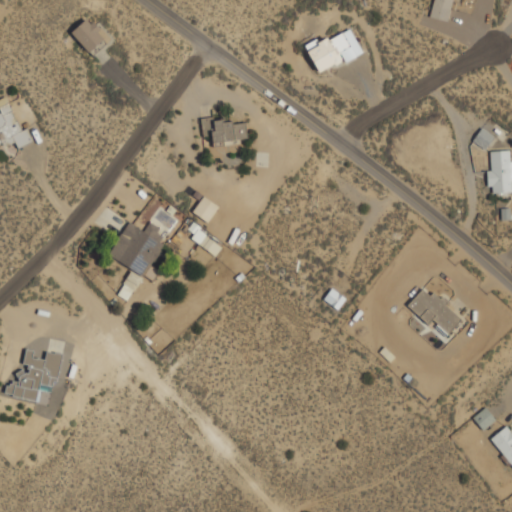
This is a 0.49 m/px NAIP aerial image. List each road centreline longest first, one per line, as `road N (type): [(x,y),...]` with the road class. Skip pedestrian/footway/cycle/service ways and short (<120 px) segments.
road 1 (tertiary): [(146,0),(511,284)]
road 2 (residential): [(276,511),(50,256)]
road 3 (residential): [(0,297),(50,256),(204,43)]
road 4 (residential): [(337,141),(511,22)]
